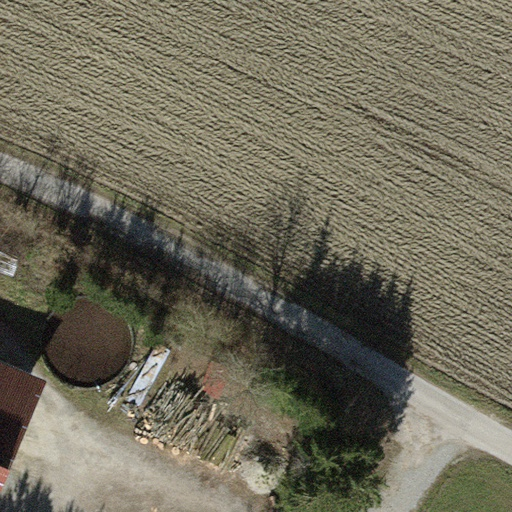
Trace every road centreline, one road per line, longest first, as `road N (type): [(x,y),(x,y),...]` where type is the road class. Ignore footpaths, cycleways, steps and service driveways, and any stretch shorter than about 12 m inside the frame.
road 1 (track): [(0,160),(65,187),(434,401)]
road 2 (track): [(434,401),(375,511)]
